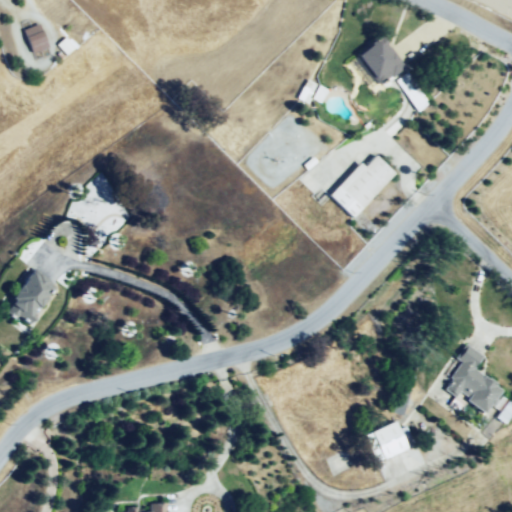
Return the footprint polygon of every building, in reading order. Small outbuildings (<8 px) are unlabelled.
[(20,30),(38,23),(48,51),(30,57),(20,30)] [(57,45),(69,32),(81,44),(69,57),(57,45)] [(407,71),(384,40),(350,65),(368,90),(386,77),(391,83),(407,71)] [(415,111),(427,103),(405,72),(393,80),(415,111)] [(303,92),(310,80),(328,90),(321,102),(303,92)] [(392,170),(353,218),(330,199),(358,165),(366,171),(377,157),(392,170)] [(34,270),(57,284),(32,325),(9,311),(34,270)] [(464,341),(454,357),(460,361),(443,385),(455,393),(459,387),(492,409),(504,391),(474,370),(485,355),(464,341)] [(398,369),(414,373),(404,412),(388,408),(398,369)] [(364,437),(397,421),(409,445),(375,461),(364,437)] [(167,498),(167,511),(124,511),(124,500),(167,498)]
